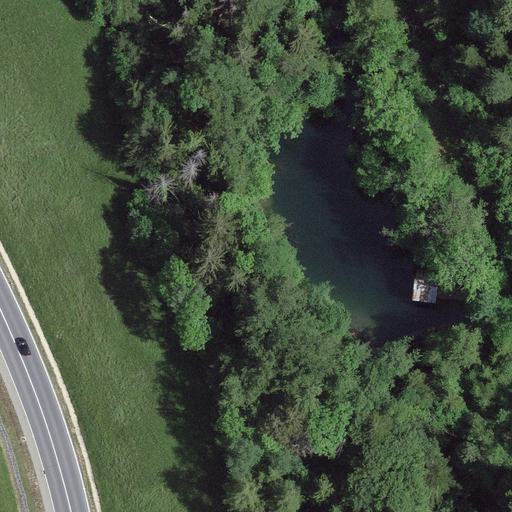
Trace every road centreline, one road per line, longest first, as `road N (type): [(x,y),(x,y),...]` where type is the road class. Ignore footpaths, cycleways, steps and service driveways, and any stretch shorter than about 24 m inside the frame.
road 1 (track): [(419,0),(441,92),(510,279)]
road 2 (primary): [(71,511),(0,309)]
